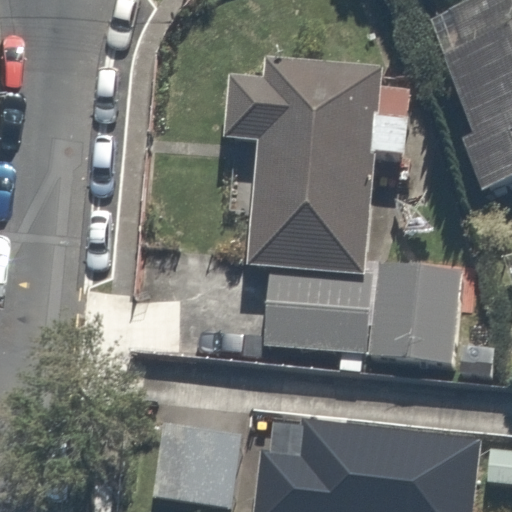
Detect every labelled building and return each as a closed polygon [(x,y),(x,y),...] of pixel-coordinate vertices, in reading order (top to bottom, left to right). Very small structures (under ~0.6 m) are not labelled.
[(458,39),(437,47),(468,132),(457,136),(482,204),(511,192),(511,0),(477,0),(448,11),(458,39)] [(406,118),(371,114),(376,73),(273,63),(270,88),(230,83),(224,144),(253,147),(240,270),(262,273),(254,350),(456,372),(466,278),(355,266),(366,159),(402,162),(406,118)] [(189,511),(229,511),(243,428),(170,416),(155,506),(189,511)] [(468,511),(476,442),(258,417),(247,511),(468,511)] [(511,492),(511,449),(488,447),(483,489),(511,492)]
